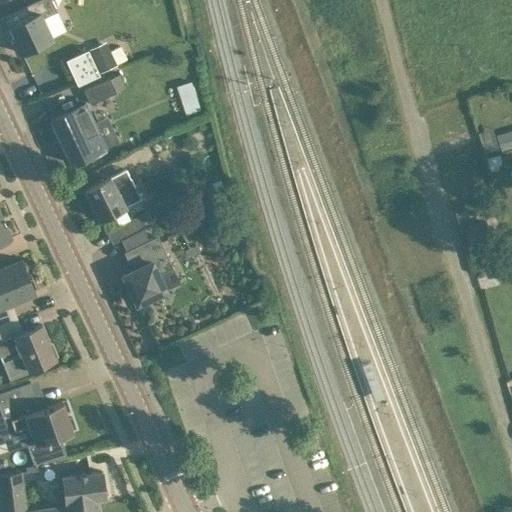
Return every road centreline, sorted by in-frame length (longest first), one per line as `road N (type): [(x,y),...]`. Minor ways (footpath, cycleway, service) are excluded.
road 1 (track): [(382,0),(511,447)]
road 2 (tertiary): [(184,507),(0,115)]
